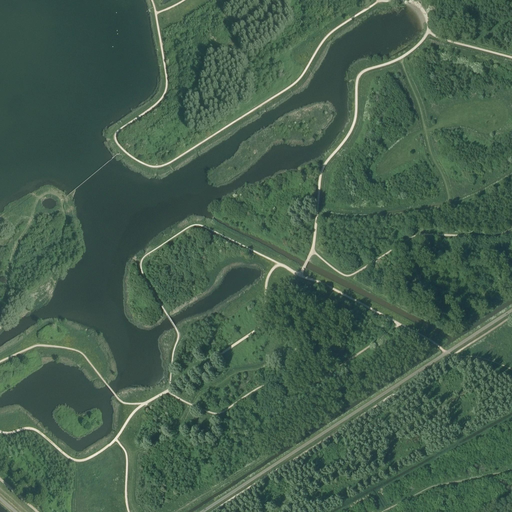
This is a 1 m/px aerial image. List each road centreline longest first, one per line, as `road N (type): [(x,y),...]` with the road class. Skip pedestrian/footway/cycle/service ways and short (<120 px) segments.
road 1 (unknown): [(511,315),(213,511)]
road 2 (track): [(0,293),(13,242),(39,193),(63,200),(56,265),(11,303)]
